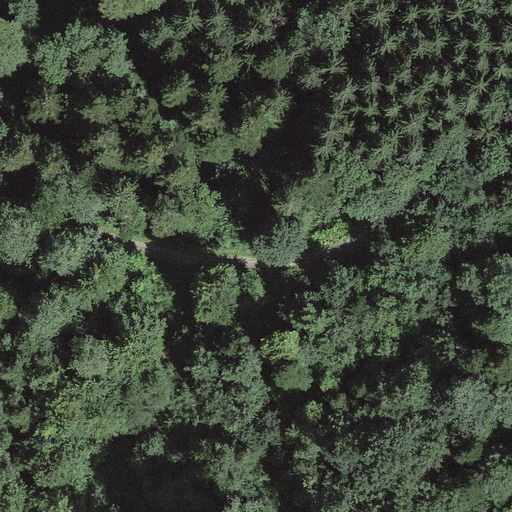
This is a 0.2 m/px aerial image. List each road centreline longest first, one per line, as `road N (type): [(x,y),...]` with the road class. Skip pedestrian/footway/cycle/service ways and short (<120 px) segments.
road 1 (track): [(511,146),(470,154),(435,175),(346,250),(261,266),(178,258),(0,204)]
road 2 (track): [(0,51),(179,0)]
